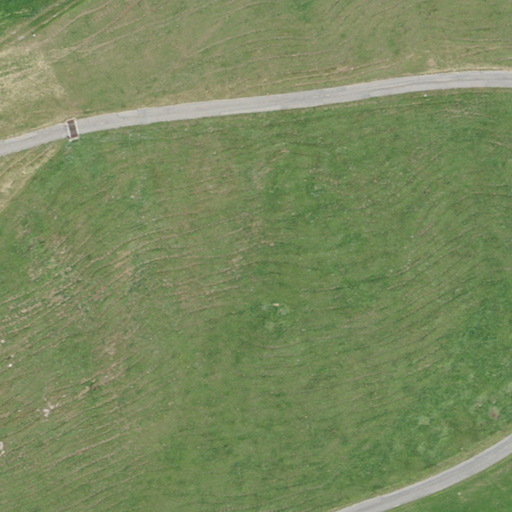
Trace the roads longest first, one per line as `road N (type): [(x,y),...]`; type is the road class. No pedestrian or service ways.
road 1 (residential): [(511,75),(122,118),(0,145)]
road 2 (residential): [(358,511),(511,443)]
